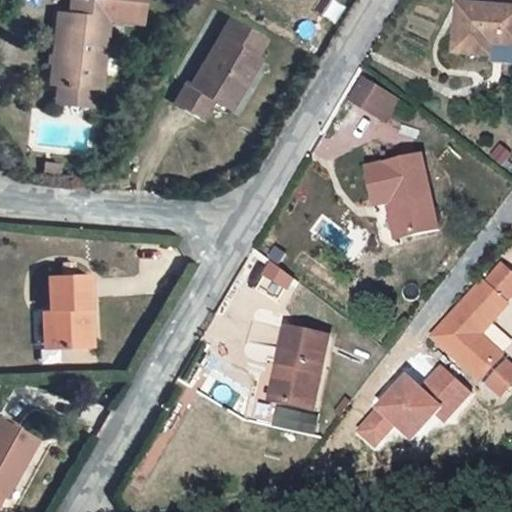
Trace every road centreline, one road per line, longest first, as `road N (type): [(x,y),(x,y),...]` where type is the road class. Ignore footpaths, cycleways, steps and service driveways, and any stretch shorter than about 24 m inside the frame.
road 1 (residential): [(237,242),(139,424),(79,511)]
road 2 (residential): [(383,0),(237,242)]
road 3 (residential): [(237,242),(191,220),(0,203)]
